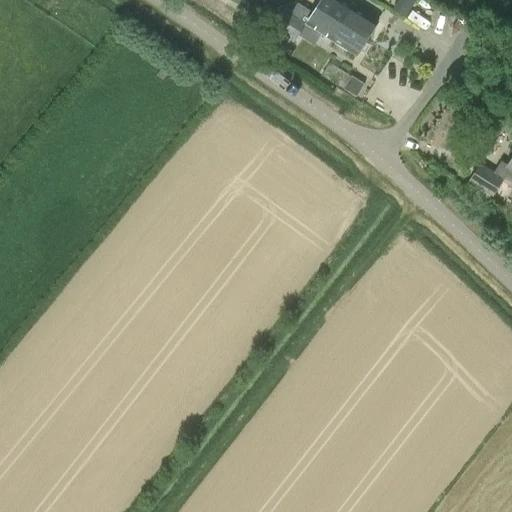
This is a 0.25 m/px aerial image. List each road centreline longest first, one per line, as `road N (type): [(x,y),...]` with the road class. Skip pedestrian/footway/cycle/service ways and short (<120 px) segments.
road 1 (unclassified): [(379,156),(158,0)]
road 2 (unclassified): [(511,280),(379,156)]
road 3 (unclassified): [(467,27),(441,76),(379,156)]
